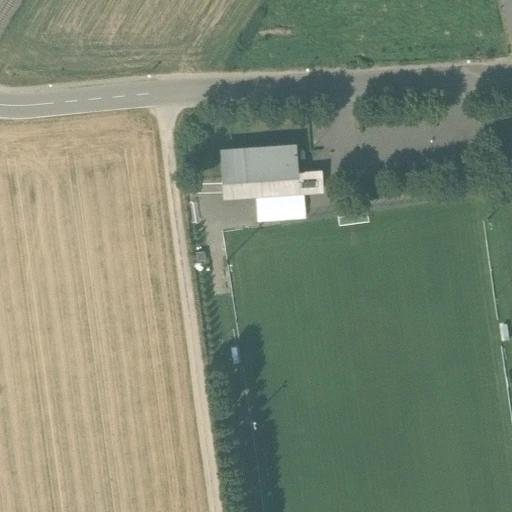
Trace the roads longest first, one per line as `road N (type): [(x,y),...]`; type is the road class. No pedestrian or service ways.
road 1 (residential): [(36,103),(511,75)]
road 2 (track): [(218,511),(165,98)]
